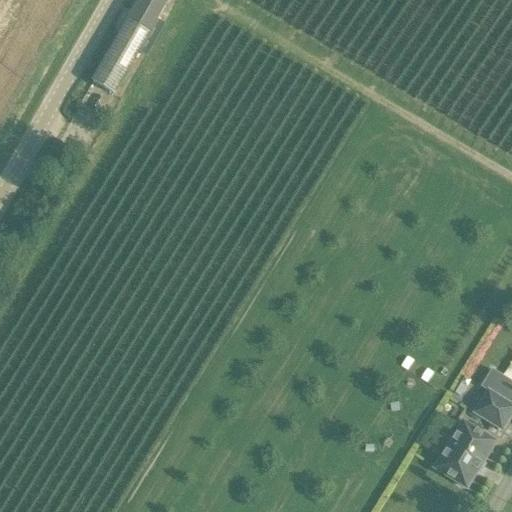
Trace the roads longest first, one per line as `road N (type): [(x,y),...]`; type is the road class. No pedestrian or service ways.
road 1 (track): [(511,177),(212,0)]
road 2 (unclassified): [(0,199),(114,0)]
